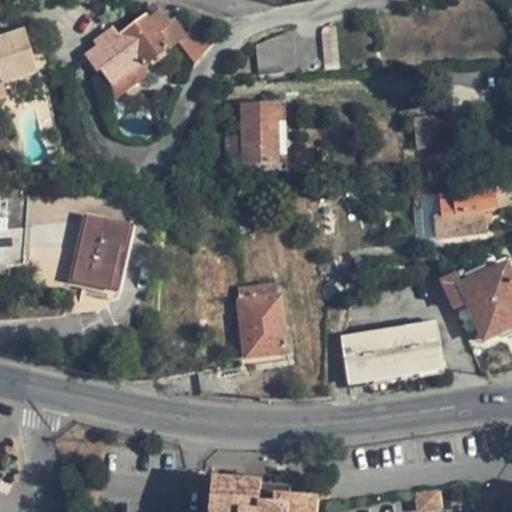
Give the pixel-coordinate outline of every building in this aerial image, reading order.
[(145,64),(178,41),(184,37),(173,21),(166,26),(153,7),(143,14),(145,18),(117,38),(112,30),(96,41),(99,47),(86,55),(96,71),(101,67),(111,82),(126,72),(142,61),(145,64)] [(202,24),(184,37),(178,41),(193,64),(212,40),(202,24)] [(0,83),(2,83),(37,72),(30,51),(24,31),(0,38),(0,83)] [(260,76),(297,73),(291,31),(256,46),(260,76)] [(47,45),(30,51),(37,72),(53,67),(47,45)] [(145,75),(145,64),(142,61),(126,72),(133,83),(145,75)] [(135,86),(133,83),(126,72),(111,82),(112,101),(135,86)] [(243,136),(243,158),(243,172),(277,171),(276,105),(242,105),(243,136)] [(285,105),(276,105),(277,171),(286,171),(285,105)] [(433,118),(413,119),(416,148),(436,146),(433,118)] [(232,158),(243,158),(243,136),(231,137),(232,158)] [(511,183),(494,186),(494,188),(497,211),(511,208),(511,183)] [(413,198),(436,196),(434,186),(412,189),(413,198)] [(485,212),(491,211),(497,211),(494,188),(436,196),(439,213),(435,214),(437,237),(486,231),(486,227),(485,212)] [(418,240),(437,237),(435,214),(439,213),(436,196),(413,198),(418,240)] [(0,230),(26,229),(28,198),(0,200),(0,230)] [(236,210),(243,258),(262,253),(258,214),(251,214),(250,208),(236,210)] [(493,226),(491,211),(485,212),(486,227),(493,226)] [(131,227),(87,217),(74,278),(117,288),(131,227)] [(26,229),(0,230),(0,266),(23,264),(26,229)] [(243,258),(244,264),(264,263),(262,253),(243,258)] [(264,263),(244,264),(248,282),(268,278),(264,263)] [(457,276),(443,283),(445,288),(454,309),(465,304),(483,342),(511,328),(511,276),(506,263),(460,285),(457,276)] [(328,303),(341,304),(354,300),(343,266),(319,273),(328,303)] [(276,286),(238,290),(246,359),(286,353),(280,297),(277,297),(276,286)] [(436,325),(341,340),(348,383),(443,368),(436,325)] [(290,487),(210,479),(207,511),(317,511),(319,503),(289,500),(290,487)] [(434,492),(413,496),(416,511),(437,508),(434,492)]
